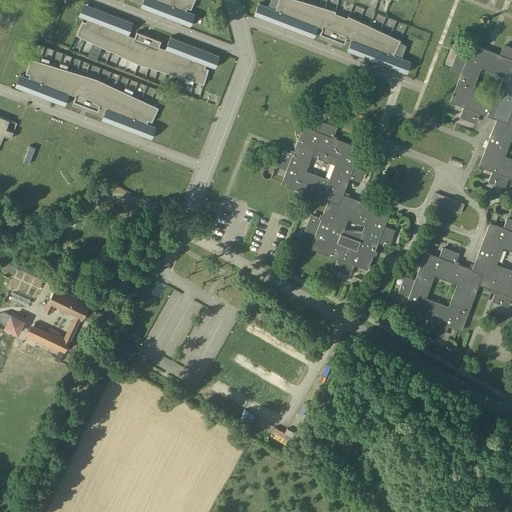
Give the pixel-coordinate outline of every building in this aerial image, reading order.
[(143,0),(141,7),(190,26),(195,13),(186,10),(187,7),(191,9),(195,0),(143,0)] [(278,0),(275,9),(259,2),(254,15),(313,37),(317,25),(322,27),(320,34),(345,43),(347,37),(352,39),(347,51),(406,73),(411,61),(394,54),(401,40),(348,15),(347,17),(335,12),(336,11),(301,0),(278,0)] [(133,21),(84,3),(79,16),(87,19),(86,21),(83,20),(76,34),(138,63),(204,84),(209,68),(205,67),(206,65),(214,68),(219,55),(171,36),(166,49),(159,47),(161,40),(137,31),(134,37),(128,34),(133,21)] [(511,109),(511,49),(503,46),(500,55),(472,44),(467,57),(458,54),(452,69),(461,72),(450,101),(463,106),(460,115),(475,121),(479,112),(497,119),(480,165),(492,170),(489,180),(505,186),(508,177),(511,178),(511,113),(511,109)] [(29,77),(20,74),(15,87),(64,105),(69,93),(76,95),(73,101),(98,111),(100,105),(107,107),(102,120),(151,139),(156,126),(147,122),(148,120),(152,122),(159,107),(96,78),(30,58),(26,73),(30,74),(29,77)] [(0,143),(0,144),(4,135),(11,138),(14,132),(6,129),(10,120),(0,116),(0,143)] [(302,127),(292,155),(283,151),(277,167),(286,170),(281,183),(328,201),(321,219),(312,216),(306,230),(315,234),(310,247),(338,258),(335,267),(350,273),(353,264),(367,269),(378,241),(387,244),(392,228),(384,225),(388,212),(342,195),(349,177),(358,180),(364,165),(355,161),(360,148),(332,137),(335,129),(320,123),(316,132),(302,127)] [(35,147),(30,145),(23,161),(29,164),(35,147)] [(464,204),(459,202),(435,193),(432,202),(461,213),(464,204)] [(439,258),(425,253),(415,280),(404,275),(398,292),(409,296),(404,309),(428,318),(433,319),(428,331),(445,337),(449,325),(460,330),(478,283),(496,290),(493,299),(508,304),(511,296),(511,295),(511,221),(506,219),(503,228),(490,223),(472,270),(454,264),(457,255),(442,249),(439,258)] [(74,316),(73,318),(79,321),(80,318),(84,320),(92,303),(55,286),(44,311),(50,314),(53,305),(58,308),(57,310),(68,315),(69,313),(74,316)] [(0,313),(0,319),(6,322),(10,314),(6,312),(0,313)] [(24,321),(10,314),(6,322),(7,323),(5,327),(17,334),(24,321)] [(25,336),(58,351),(59,349),(65,352),(70,340),(71,337),(65,335),(64,337),(59,335),(60,333),(49,327),(47,331),(30,324),(25,336)] [(486,427),(405,383),(388,413),(470,457),(486,427)]
